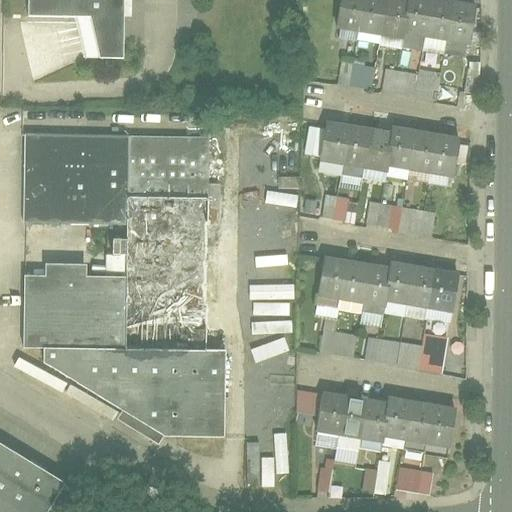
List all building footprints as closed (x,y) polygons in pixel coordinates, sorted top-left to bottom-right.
[(85,66),(121,67),(121,0),(26,0),(26,25),(76,25),(85,66)] [(464,45),(468,0),(333,0),(330,33),(464,45)] [(370,90),(374,68),(340,62),(337,84),(370,90)] [(435,100),(438,75),(384,69),(380,93),(435,100)] [(459,180),(463,135),(324,122),(320,167),(459,180)] [(45,278),(24,277),(24,349),(43,350),(43,367),(164,437),(224,438),(225,351),(126,350),(127,198),(209,199),(209,139),(24,137),(24,223),(123,224),(122,278),(85,278),(85,265),(45,265),(45,278)] [(325,194),(320,216),(352,224),(357,202),(325,194)] [(367,204),(365,228),(432,234),(434,210),(367,204)] [(277,232),(236,259),(246,275),(287,247),(277,232)] [(457,272),(322,260),(318,300),(454,312),(457,272)] [(323,319),(319,353),(352,356),(355,336),(334,333),(335,320),(323,319)] [(421,346),(396,344),(394,368),(441,372),(444,337),(422,335),(421,346)] [(392,365),(396,343),(367,337),(363,360),(392,365)] [(242,397),(259,397),(259,354),(243,354),(242,397)] [(454,403),(318,393),(315,439),(450,449),(454,403)] [(44,511),(61,484),(0,447),(0,511),(44,511)] [(318,491),(329,492),(330,461),(320,460),(318,491)] [(377,460),(376,470),(364,469),(362,491),(386,493),(389,462),(377,460)] [(397,469),(396,491),(429,494),(431,471),(397,469)]
